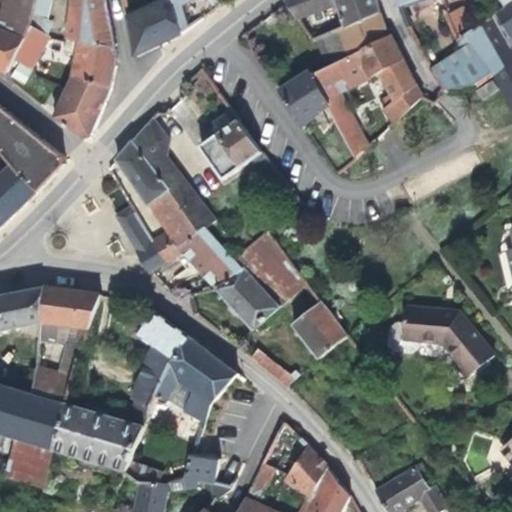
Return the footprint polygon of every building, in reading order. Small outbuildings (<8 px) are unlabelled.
[(0,0),(0,30),(22,39),(28,27),(31,15),(34,0),(0,0)] [(115,51),(104,0),(71,0),(66,37),(115,51)] [(154,0),(154,3),(127,17),(135,58),(182,33),(172,0),(154,0)] [(172,0),(182,33),(221,5),(220,2),(218,0),(172,0)] [(289,0),(287,2),(297,17),(337,4),(344,29),(380,14),(376,0),(289,0)] [(491,9),(495,16),(506,7),(503,2),(491,9)] [(415,41),(431,66),(456,43),(442,12),(445,10),(445,7),(435,14),(439,22),(415,41)] [(456,43),(467,35),(476,29),(463,8),(448,16),(445,10),(442,12),(456,43)] [(385,32),(380,14),(344,29),(338,32),(347,57),(392,36),(391,34),(385,32)] [(48,37),(55,39),(58,33),(46,27),(46,24),(39,22),(39,17),(31,15),(28,27),(48,37)] [(487,58),(506,93),(511,102),(511,53),(492,18),(476,29),(467,35),(487,58)] [(48,37),(28,27),(22,39),(19,45),(38,55),(48,37)] [(0,69),(5,72),(12,59),(19,45),(22,39),(0,30),(0,69)] [(316,32),(307,35),(312,43),(316,41),(318,40),(316,32)] [(316,41),(326,67),(347,57),(338,32),(318,40),(316,41)] [(326,67),(311,74),(323,96),(336,89),(378,69),(386,85),(375,90),(394,124),(422,98),(392,36),(347,57),(326,67)] [(117,63),(115,51),(66,37),(64,48),(77,53),(72,78),(111,87),(117,63)] [(38,55),(19,45),(12,59),(31,69),(38,55)] [(309,70),(281,93),(304,125),(324,105),(326,102),(323,96),(311,74),(309,70)] [(103,105),(111,87),(72,78),(67,89),(103,105)] [(492,78),(477,89),(485,100),(500,90),(492,78)] [(67,89),(55,119),(82,141),(89,138),(103,105),(67,89)] [(326,102),(324,105),(325,106),(340,98),(336,89),(323,96),(326,102)] [(340,98),(325,106),(331,117),(346,110),(351,107),(345,95),(340,98)] [(0,151),(10,164),(40,193),(67,166),(65,157),(0,105),(0,151)] [(241,118),(232,107),(227,112),(236,122),(201,147),(226,181),(265,153),(241,118)] [(331,117),(354,160),(365,151),(357,136),(346,110),(331,117)] [(198,232),(183,211),(199,199),(168,156),(169,139),(153,118),(134,141),(118,160),(171,237),(177,245),(198,232)] [(377,140),(383,134),(378,127),(371,133),(377,140)] [(0,230),(40,193),(10,164),(0,173),(0,230)] [(183,211),(198,232),(206,227),(208,229),(216,223),(199,199),(183,211)] [(134,213),(130,206),(116,215),(138,251),(151,242),(147,236),(144,229),(134,213)] [(142,208),(134,213),(144,229),(151,224),(142,208)] [(151,224),(144,229),(147,236),(155,231),(151,224)] [(177,245),(171,237),(164,242),(175,258),(183,253),(216,289),(245,269),(238,261),(208,229),(206,227),(198,232),(177,245)] [(245,269),(216,289),(253,330),(300,288),(314,307),(293,325),(319,359),(347,338),(268,233),(238,261),(245,269)] [(151,242),(138,251),(150,273),(175,258),(164,242),(160,237),(151,242)] [(42,322),(44,288),(0,295),(0,433),(20,439),(55,450),(68,405),(68,404),(50,398),(52,389),(41,386),(36,395),(0,383),(0,333),(42,325),(42,322)] [(101,295),(44,288),(42,322),(90,329),(101,295)] [(450,303),(410,302),(409,317),(399,317),(394,322),(394,338),(399,343),(413,344),(420,337),(420,328),(439,328),(462,354),(480,338),(450,303)] [(189,337),(154,311),(137,335),(155,347),(132,400),(136,401),(145,404),(141,416),(148,418),(148,416),(155,401),(157,396),(171,363),(189,337)] [(215,356),(189,337),(171,363),(157,396),(165,402),(185,383),(194,391),(184,411),(194,418),(189,431),(198,435),(205,418),(210,405),(238,374),(215,356)] [(257,350),(251,358),(280,381),(287,388),(298,375),(294,371),(289,375),(257,350)] [(47,375),(41,386),(52,389),(50,398),(68,404),(76,376),(39,366),(39,373),(47,375)] [(38,385),(41,386),(47,375),(39,373),(38,385)] [(264,398),(238,374),(210,405),(238,425),(246,426),(267,407),(264,398)] [(145,404),(136,401),(127,424),(143,429),(148,418),(141,416),(145,404)] [(155,401),(148,416),(155,420),(157,414),(155,413),(158,403),(155,401)] [(68,405),(55,450),(124,472),(133,452),(143,429),(127,424),(68,405)] [(238,425),(210,405),(205,418),(212,421),(206,438),(251,449),(255,441),(246,426),(238,425)] [(205,418),(198,435),(189,458),(218,465),(210,483),(215,502),(231,490),(251,449),(206,438),(212,421),(205,418)] [(282,424),(263,460),(274,470),(286,452),(297,461),(285,480),(307,499),(310,501),(327,468),(310,447),(287,424),(282,424)] [(55,450),(20,439),(8,477),(45,488),(55,450)] [(511,442),(499,453),(511,469),(511,442)] [(133,452),(124,472),(140,477),(159,483),(165,463),(133,452)] [(218,465),(189,458),(188,480),(195,481),(210,483),(218,465)] [(417,465),(377,491),(388,511),(400,511),(421,499),(429,511),(439,511),(441,511),(442,511),(449,511),(451,510),(435,484),(432,486),(417,465)] [(307,499),(299,511),(340,511),(349,496),(327,468),(310,501),(307,499)] [(162,511),(166,494),(167,486),(159,483),(140,477),(134,511),(162,511)] [(195,481),(188,480),(183,479),(167,486),(166,494),(195,489),(195,481)] [(246,499),(238,511),(257,511),(249,507),(252,501),(258,488),(252,485),(246,499)] [(270,511),(252,501),(249,507),(259,511),(270,511)]
